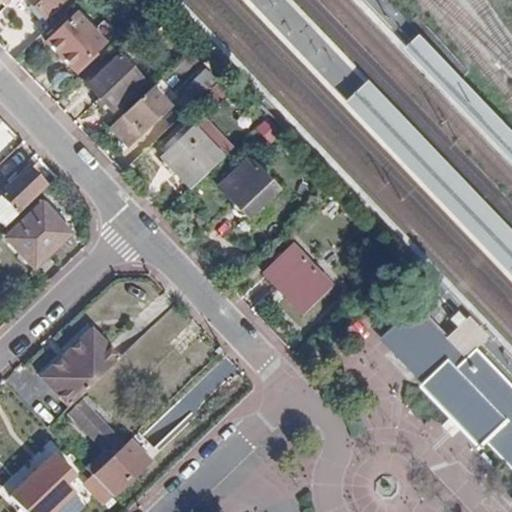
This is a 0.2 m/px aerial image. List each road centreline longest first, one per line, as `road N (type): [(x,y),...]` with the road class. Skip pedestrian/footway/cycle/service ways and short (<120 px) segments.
road 1 (residential): [(137,226),(294,390)]
road 2 (residential): [(0,82),(137,226)]
road 3 (residential): [(137,226),(0,356)]
road 4 (residential): [(168,511),(294,390)]
road 5 (residential): [(294,390),(335,436),(328,480),(334,511)]
